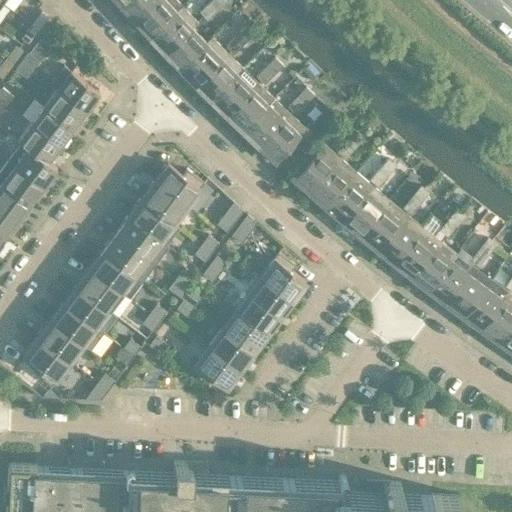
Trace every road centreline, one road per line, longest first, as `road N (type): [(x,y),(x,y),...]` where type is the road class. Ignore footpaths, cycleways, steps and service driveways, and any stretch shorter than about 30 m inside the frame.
road 1 (residential): [(0,421),(511,443)]
road 2 (residential): [(511,394),(339,268),(160,107)]
road 3 (residential): [(0,318),(160,107)]
road 4 (residential): [(160,107),(65,0)]
